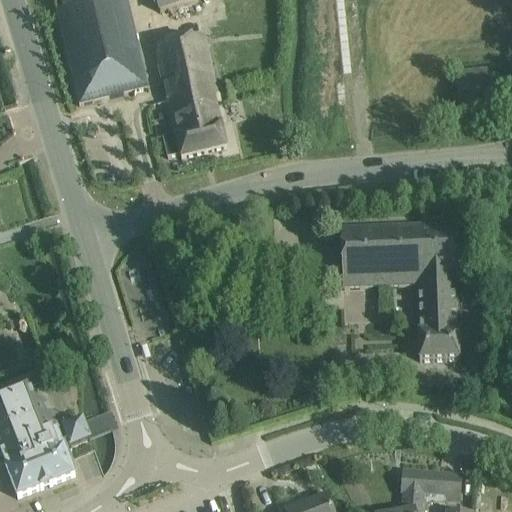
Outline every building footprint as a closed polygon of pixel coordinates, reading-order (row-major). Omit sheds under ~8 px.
[(70,68),(79,108),(146,92),(123,0),(121,0),(58,15),(70,68)] [(154,0),(158,16),(220,0),(154,0)] [(175,137),(163,139),(168,161),(180,158),(181,162),(204,156),(226,151),(215,104),(220,103),(204,39),(178,45),(155,51),(175,137)] [(492,73),(456,77),(461,125),(497,122),(492,73)] [(230,85),(219,87),(222,105),(234,103),(230,85)] [(417,288),(419,364),(460,362),(457,287),(458,287),(456,228),(341,232),(343,291),(417,288)] [(36,380),(0,393),(0,454),(7,472),(64,450),(36,380)] [(14,493),(27,488),(31,496),(40,492),(53,488),(53,487),(75,478),(65,452),(64,450),(7,472),(6,472),(10,480),(14,493)] [(422,511),(423,503),(444,505),(444,503),(459,504),(461,480),(404,475),(402,495),(404,495),(402,511),(422,511)] [(31,496),(27,488),(14,493),(18,501),(31,496)] [(330,511),(326,499),(290,511),(330,511)]
